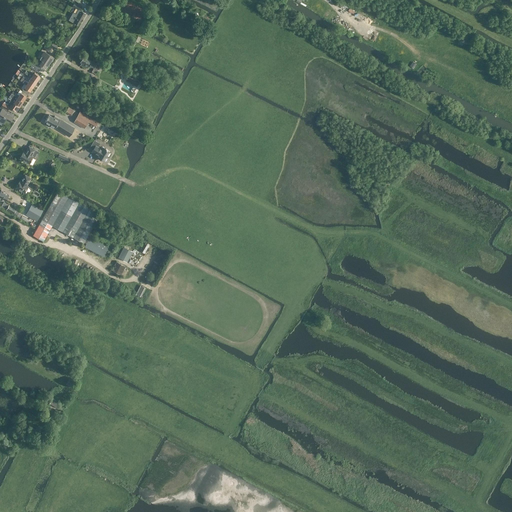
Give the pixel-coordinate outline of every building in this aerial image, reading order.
[(72,14),(69,20),(71,21),(78,25),(85,14),(85,13),(84,13),(80,10),(82,7),(75,3),(73,6),(78,9),(76,14),(75,15),(72,14)] [(46,68),(53,57),(44,52),(40,59),(42,61),(39,64),(46,68)] [(96,63),(84,56),(80,62),(82,63),(80,65),(86,68),(88,64),(94,68),(92,71),(96,73),(100,66),(103,68),(104,66),(97,62),(96,63)] [(36,82),(40,77),(34,73),(31,78),(36,82)] [(36,82),(31,78),(29,76),(27,79),(29,80),(28,83),(33,86),(36,82)] [(135,86),(137,83),(125,76),(123,79),(135,86)] [(33,86),(28,83),(24,80),(22,78),(21,80),(23,82),(23,83),(24,84),(26,85),(25,88),(30,91),(33,86)] [(14,95),(22,101),(26,96),(20,93),(19,95),(15,93),(15,94),(12,92),(11,94),(14,95)] [(19,106),(22,101),(14,95),(11,94),(10,95),(8,99),(19,106)] [(16,111),(19,106),(8,99),(7,100),(9,102),(9,103),(12,105),(10,107),(16,111)] [(70,116),(73,111),(68,108),(65,113),(70,116)] [(11,120),(13,115),(2,109),(0,112),(0,113),(2,115),(0,118),(0,120),(3,122),(6,117),(11,120)] [(80,112),(73,122),(77,124),(84,129),(88,122),(91,118),(80,112)] [(53,117),(49,115),(44,122),(69,137),(74,128),(54,116),(53,117)] [(96,145),(92,151),(98,155),(97,157),(104,161),(105,161),(106,161),(107,159),(107,158),(106,157),(110,151),(107,150),(107,149),(106,149),(103,147),(102,149),(96,145)] [(36,153),(33,152),(35,150),(29,146),(25,153),(23,151),(20,158),(29,163),(32,157),(34,157),(36,153)] [(69,162),(71,158),(59,153),(58,157),(69,162)] [(27,185),(31,178),(25,175),(21,182),(19,181),(15,188),(24,193),(28,186),(27,185)] [(8,195),(1,190),(0,191),(0,198),(4,201),(6,198),(8,199),(10,196),(8,195)] [(90,233),(100,214),(58,190),(33,235),(43,241),(52,225),(84,243),(85,242),(87,243),(85,246),(104,256),(109,247),(91,238),(93,234),(90,233)] [(3,202),(1,207),(6,210),(19,217),(21,215),(18,214),(19,211),(9,205),(3,202)] [(37,221),(43,210),(32,204),(26,214),(37,221)] [(127,262),(133,252),(124,247),(119,258),(127,262)] [(117,261),(112,270),(125,277),(127,272),(128,271),(124,269),(126,266),(117,261)] [(142,285),(137,295),(141,297),(146,288),(142,285)] [(75,381),(69,378),(66,384),(72,387),(75,381)] [(61,404),(52,398),(49,403),(58,409),(61,404)]
